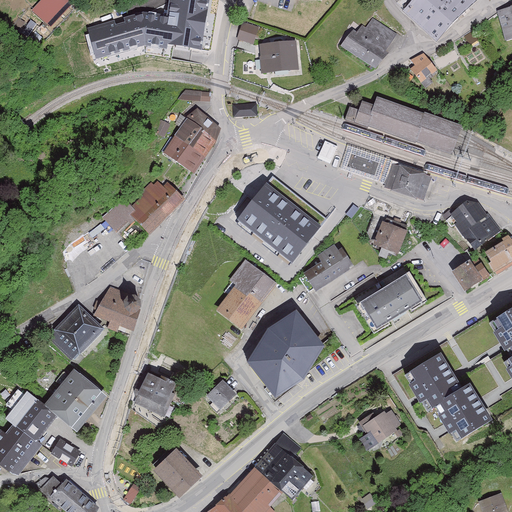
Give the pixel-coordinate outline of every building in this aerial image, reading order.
[(41,0),(32,10),(51,27),(72,3),(69,0),(41,0)] [(209,0),(169,0),(168,16),(142,12),(88,28),(97,58),(145,44),(203,52),(209,0)] [(412,0),(403,10),(437,42),(475,0),(412,0)] [(508,40),(511,39),(511,8),(500,11),(508,40)] [(259,29),(244,23),(238,38),(253,44),(259,29)] [(377,68),(397,36),(376,23),(369,33),(363,30),(360,34),(353,30),(343,47),(377,68)] [(260,44),(263,73),(298,69),(295,40),(260,44)] [(411,69),(422,83),(437,71),(424,53),(411,60),(416,66),(411,69)] [(210,93),(185,91),(180,99),(211,102),(210,93)] [(347,120),(452,155),(454,149),(457,141),(459,135),(462,124),(377,96),(374,106),(362,102),(359,110),(351,107),(347,120)] [(235,117),(257,116),(256,104),(235,105),(235,117)] [(218,128),(195,112),(189,118),(215,136),(218,128)] [(204,153),(215,136),(189,118),(178,134),(204,153)] [(171,125),(163,121),(157,133),(166,137),(171,125)] [(164,152),(192,172),(204,153),(178,134),(164,152)] [(321,157),(334,162),(341,146),(329,140),(321,157)] [(380,162),(351,153),(347,166),(375,176),(380,162)] [(402,167),(394,189),(422,199),(430,177),(402,167)] [(327,220),(272,177),(238,220),(292,263),(327,220)] [(136,219),(150,233),(184,199),(168,182),(164,187),(158,181),(154,184),(152,182),(140,193),(142,196),(132,206),(136,211),(132,215),(136,219)] [(103,217),(119,235),(136,219),(132,215),(136,211),(132,206),(124,198),(103,217)] [(359,209),(354,204),(346,214),(352,218),(359,209)] [(469,204),(452,217),(475,248),(498,231),(477,206),(469,204)] [(379,245),(399,252),(407,231),(387,223),(379,245)] [(511,242),(509,238),(487,252),(493,261),(490,263),(497,274),(511,265),(511,242)] [(328,265),(302,282),(310,295),(354,267),(341,247),(324,258),(328,265)] [(470,260),(453,271),(466,290),(489,275),(482,265),(477,269),(470,260)] [(266,309),(282,289),(249,262),(233,282),(242,290),(266,309)] [(357,303),(375,331),(389,322),(387,320),(408,307),(410,309),(425,300),(408,272),(357,303)] [(132,330),(134,331),(140,315),(142,305),(140,298),(135,293),(127,294),(110,287),(94,315),(110,322),(107,328),(129,337),(132,330)] [(221,316),(245,335),(266,309),(242,290),(221,316)] [(48,338),(74,361),(105,328),(79,305),(48,338)] [(248,363),(275,396),(306,375),(327,347),(299,308),(271,328),(248,363)] [(511,311),(493,323),(511,353),(511,311)] [(429,411),(437,406),(462,390),(440,355),(407,375),(429,411)] [(45,405),(77,431),(107,395),(75,369),(45,405)] [(134,403),(164,417),(179,387),(148,373),(134,403)] [(237,394),(223,380),(207,396),(221,409),(237,394)] [(470,386),(462,390),(437,406),(458,441),(491,421),(470,386)] [(27,392),(6,418),(15,425),(36,441),(57,415),(27,392)] [(366,443),(373,454),(408,430),(394,411),(369,428),(375,437),(366,443)] [(0,463),(12,472),(18,474),(41,445),(36,441),(15,425),(7,434),(2,431),(0,433),(0,463)] [(293,501),(315,477),(292,457),(300,448),(286,435),(256,468),(283,492),(293,501)] [(52,454),(72,466),(81,452),(61,439),(52,454)] [(202,477),(175,449),(155,469),(182,496),(202,477)] [(247,511),(268,511),(283,492),(256,468),(234,495),(247,511)] [(63,483),(54,476),(40,492),(65,511),(97,511),(99,508),(66,479),(63,483)] [(135,501),(141,489),(134,486),(128,498),(135,501)] [(213,511),(247,511),(234,495),(213,511)] [(474,504),(476,511),(504,511),(500,496),(474,504)]
